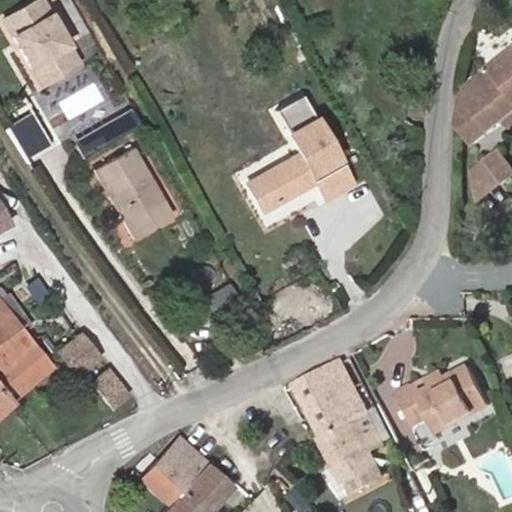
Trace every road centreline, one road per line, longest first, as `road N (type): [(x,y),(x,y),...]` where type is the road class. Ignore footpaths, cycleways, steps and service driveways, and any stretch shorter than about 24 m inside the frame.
road 1 (residential): [(52,511),(70,472),(343,337),(401,290),(431,227),(443,63),(467,0)]
road 2 (unknown): [(0,196),(167,421)]
